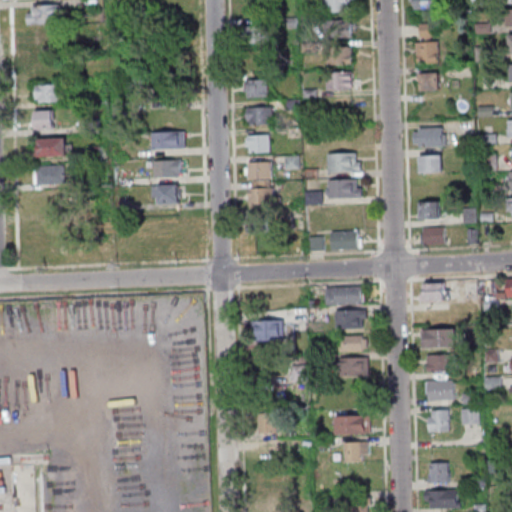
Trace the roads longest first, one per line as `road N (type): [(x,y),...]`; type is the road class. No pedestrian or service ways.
road 1 (residential): [(511,261),(0,284)]
road 2 (residential): [(399,511),(383,0)]
road 3 (residential): [(227,511),(213,0)]
